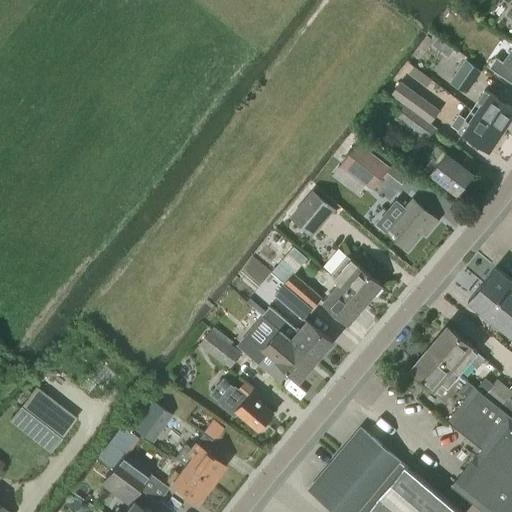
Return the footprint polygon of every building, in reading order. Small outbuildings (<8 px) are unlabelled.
[(511,50),(504,62),(497,57),(490,67),(511,82),(511,50)] [(466,59),(452,79),(467,90),(482,71),(466,59)] [(401,82),(392,94),(430,122),(439,110),(401,82)] [(511,105),(486,89),(473,109),(504,130),(511,116),(511,105)] [(393,112),(428,139),(436,128),(400,102),(393,112)] [(452,125),(459,129),(490,150),(504,130),(473,109),(466,119),(459,114),(452,125)] [(352,201),(366,182),(373,188),(391,166),(359,141),(327,183),(352,201)] [(474,171),(443,148),(434,141),(427,150),(437,157),(435,159),(440,162),(432,173),(458,192),(474,171)] [(313,190),(291,216),(313,235),(335,208),(313,190)] [(397,201),(377,223),(408,248),(423,230),(426,233),(438,219),(415,199),(406,209),(397,201)] [(321,297),(293,273),(307,257),(294,246),(271,273),(284,284),(296,293),(312,308),(321,297)] [(357,262),(357,263),(346,255),(330,274),(339,283),(341,282),(366,303),(382,284),(357,262)] [(511,279),(496,266),(483,283),(511,306),(511,279)] [(348,323),(366,303),(341,282),(339,283),(323,302),(348,323)] [(511,334),(511,306),(483,283),(469,300),(511,334)] [(284,284),(276,294),(304,317),(305,316),(312,308),(296,293),(284,284)] [(262,313),(276,325),(316,360),(316,359),(322,353),(322,354),(333,341),(309,320),(299,331),(274,308),(261,296),(253,306),(262,313)] [(316,360),(276,325),(259,345),(249,337),(240,347),(279,380),(288,369),(301,380),(311,368),(310,367),(316,360)] [(485,358),(478,352),(471,346),(472,345),(449,325),(429,348),(460,373),(470,362),(477,368),(485,358)] [(242,353),(212,329),(199,344),(230,368),(242,353)] [(436,388),(443,394),(460,373),(429,348),(411,369),(435,389),(436,388)] [(511,399),(485,378),(477,387),(511,416),(511,399)] [(235,416),(239,411),(259,428),(273,411),(258,398),(261,394),(245,381),(240,388),(235,385),(220,403),(235,416)] [(477,387),(469,381),(459,392),(468,399),(477,387)] [(36,385),(21,404),(61,435),(76,416),(36,385)] [(511,511),(511,416),(477,387),(468,399),(450,421),(482,447),(451,485),(484,511),(511,511)] [(171,414),(153,401),(145,395),(127,419),(135,425),(134,427),(152,440),(171,414)] [(216,437),(223,425),(211,419),(204,431),(216,437)] [(461,511),(361,427),(309,488),(337,511),(461,511)] [(226,463),(195,440),(191,446),(185,442),(175,456),(184,463),(185,463),(211,482),(226,463)] [(123,453),(112,468),(138,487),(149,472),(123,453)] [(197,502),(211,482),(185,463),(184,463),(178,472),(174,469),(167,479),(197,502)] [(101,483),(127,502),(138,487),(112,468),(101,483)] [(147,511),(132,501),(123,511),(147,511)]
